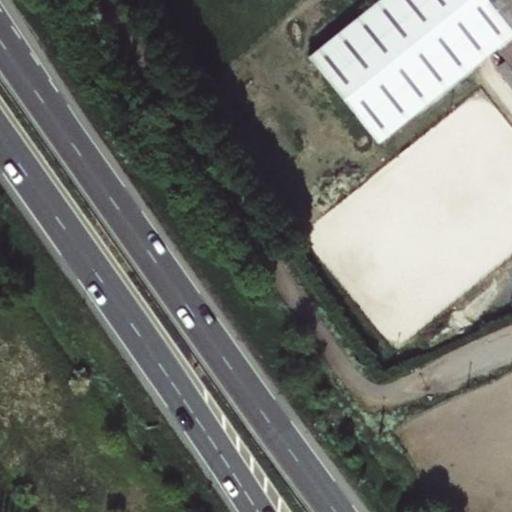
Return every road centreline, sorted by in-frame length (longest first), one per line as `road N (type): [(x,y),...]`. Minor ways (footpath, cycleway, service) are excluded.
road 1 (trunk): [(334,511),(0,40)]
road 2 (trunk): [(0,136),(257,511)]
